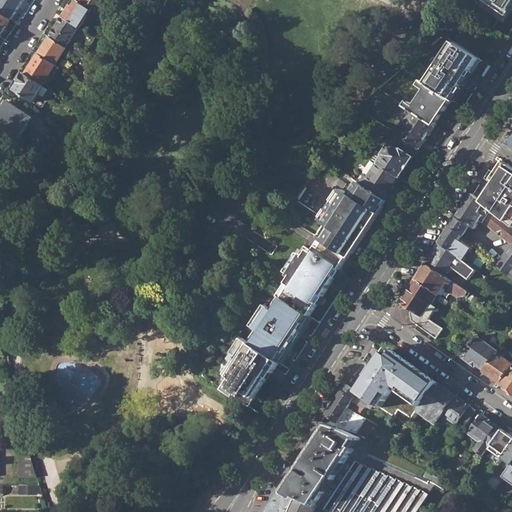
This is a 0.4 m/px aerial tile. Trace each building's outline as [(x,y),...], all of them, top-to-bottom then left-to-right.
[(0,0),(0,12),(12,20),(24,0),(0,0)] [(81,28),(82,28),(88,18),(90,20),(96,11),(94,10),(78,0),(72,10),(70,9),(64,17),(81,28)] [(78,0),(94,10),(100,0),(78,0)] [(506,22),(511,12),(511,0),(477,0),(482,5),(506,22)] [(0,12),(0,36),(1,37),(12,20),(0,12)] [(64,17),(52,35),(69,46),(67,49),(75,54),(79,49),(70,44),(81,28),(64,17)] [(495,35),(507,44),(511,37),(492,25),(488,31),(495,35)] [(50,38),(67,49),(69,46),(52,35),(50,38)] [(474,50),(483,55),(492,41),(483,35),(474,50)] [(40,55),(56,66),(58,62),(67,49),(50,38),(40,55)] [(485,61),(481,58),(456,41),(428,84),(453,101),(456,103),(485,61)] [(26,74),(44,86),(57,66),(56,66),(40,55),(26,74)] [(16,91),(35,103),(40,94),(44,97),(49,89),(44,86),(26,74),(16,91)] [(414,112),(436,126),(453,101),(428,84),(423,81),(420,86),(427,90),(416,106),(409,102),(406,106),(414,112)] [(0,114),(0,125),(20,139),(34,117),(9,101),(0,114)] [(436,126),(414,112),(409,120),(406,118),(402,125),(404,126),(399,134),(421,149),(436,126)] [(401,177),(402,178),(421,149),(399,134),(393,144),(391,143),(385,154),(378,149),(372,158),(380,163),(401,177)] [(401,177),(380,163),(371,178),(367,175),(362,183),(370,188),(386,199),(401,177)] [(482,203),(511,226),(511,166),(508,164),(496,183),(495,183),(482,203)] [(338,250),(350,257),(353,252),(355,253),(386,206),(384,205),(388,200),(386,199),(370,188),(362,183),(360,181),(351,195),(343,189),(322,221),(329,225),(321,238),(323,240),(325,241),(338,250)] [(505,240),(511,246),(511,226),(482,203),(472,195),(457,219),(470,228),(474,230),(480,222),(491,228),(503,238),(501,241),(503,242),(505,240)] [(441,243),(451,252),(460,259),(464,262),(472,250),(459,241),(463,235),(465,236),(470,228),(457,219),(441,243)] [(324,297),(337,277),(335,276),(340,269),(341,270),(350,257),(338,250),(325,241),(323,240),(315,252),(311,250),(307,256),(304,254),(290,276),(293,277),(288,284),(292,286),(284,299),(309,315),(311,316),(319,303),(318,302),(322,296),(324,297)] [(430,266),(446,277),(452,269),(468,283),(477,273),(464,262),(460,259),(451,252),(441,243),(432,256),(435,257),(430,266)] [(511,246),(497,267),(511,277),(511,246)] [(445,289),(458,298),(465,296),(468,298),(471,294),(446,277),(430,266),(427,264),(417,279),(439,294),(440,295),(445,289)] [(432,305),(439,294),(417,279),(402,302),(414,310),(412,314),(412,321),(438,337),(444,329),(429,319),(436,310),(430,306),(431,304),(432,305)] [(288,284),(280,296),(282,297),(284,299),(292,286),(288,284)] [(502,294),(511,301),(511,293),(506,289),(502,294)] [(261,349),(279,361),(309,315),(284,299),(282,297),(280,296),(279,295),(270,307),(267,305),(254,326),(257,328),(248,341),(251,342),(261,349)] [(475,363),(486,370),(495,357),(498,353),(477,339),(463,358),(473,364),(475,363)] [(252,363),(266,373),(270,368),(274,370),(280,361),(279,361),(261,349),(251,342),(249,345),(252,351),(246,359),(252,363)] [(385,352),(358,392),(377,404),(383,408),(398,386),(402,389),(400,391),(423,407),(440,383),(441,382),(394,350),(385,352)] [(498,353),(495,357),(502,361),(503,359),(506,355),(500,351),(498,353)] [(229,378),(257,396),(270,375),(266,373),(252,363),(246,359),(243,357),(229,378)] [(511,368),(511,365),(503,359),(502,361),(495,357),(486,370),(484,372),(500,384),(511,368)] [(511,368),(500,384),(511,392),(511,368)] [(423,407),(420,411),(438,424),(444,416),(457,398),(446,391),(447,389),(440,383),(423,407)] [(349,408),(354,401),(366,408),(368,406),(373,409),(377,404),(358,392),(348,385),(323,422),(330,424),(349,430),(356,432),(365,419),(349,408)] [(457,398),(444,416),(465,430),(479,411),(458,396),(457,398)] [(475,449),(486,456),(491,449),(493,446),(505,430),(485,416),(471,435),(481,441),(475,449)] [(396,424),(406,431),(409,426),(403,422),(399,419),(396,424)] [(331,511),(418,511),(436,485),(446,490),(451,483),(392,449),(379,443),(357,432),(356,432),(349,430),(330,424),(285,492),(298,500),(300,498),(319,507),(331,511)] [(504,459),(506,455),(511,447),(511,435),(505,430),(493,446),(491,449),(494,451),(490,457),(497,462),(498,461),(501,463),(504,459)] [(383,437),(379,443),(392,449),(396,444),(383,437)] [(20,457),(21,479),(40,479),(32,457),(20,457)] [(462,490),(467,493),(471,486),(468,482),(462,490)] [(45,496),(42,486),(40,486),(23,487),(23,496),(45,496)] [(316,511),(319,507),(300,498),(298,500),(292,511),(316,511)]
